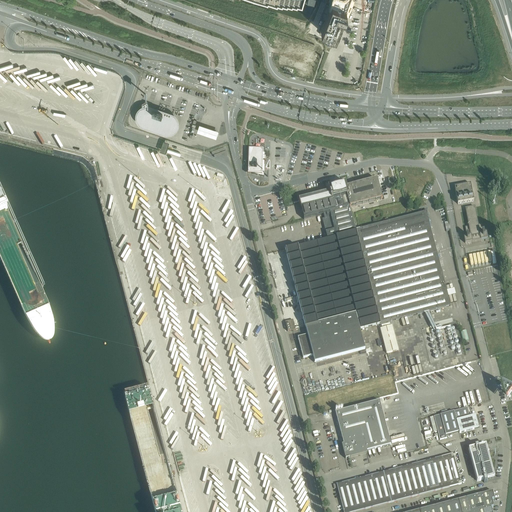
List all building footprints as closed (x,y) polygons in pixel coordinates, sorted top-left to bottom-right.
[(330,5),(326,4),(327,4),(326,4),(321,18),(325,20),(321,30),(319,34),(334,40),(335,36),(337,32),(338,33),(339,33),(342,26),(343,25),(343,24),(343,23),(347,12),(345,11),(346,7),(332,2),(330,5)] [(162,112),(153,108),(153,109),(150,108),(146,107),(142,109),(139,111),(138,115),(138,116),(138,118),(138,119),(139,121),(140,122),(141,123),(143,124),(145,125),(147,126),(154,128),(155,129),(155,128),(165,132),(166,132),(168,132),(169,132),(171,132),(172,131),(173,130),(174,129),(175,128),(175,127),(176,124),(176,120),(174,117),(170,115),(162,112)] [(199,124),(196,132),(216,139),(218,131),(199,124)] [(264,158),(264,153),(253,150),(252,173),(263,177),(264,161),(265,161),(264,157),(264,158)] [(325,219),(322,219),(327,238),(356,231),(350,209),(382,200),(377,180),(347,188),(345,183),(328,188),(329,192),(299,200),(301,208),(304,220),(323,215),(325,219)] [(470,184),(454,187),(457,205),(473,201),(470,184)] [(466,236),(463,237),(465,244),(487,239),(486,233),(483,233),(483,232),(481,225),(478,225),(474,207),(465,209),(468,227),(465,228),(466,235),(466,236)] [(366,270),(376,309),(380,325),(413,316),(414,320),(418,319),(417,315),(450,307),(451,307),(426,213),(393,221),(389,222),(360,230),(356,231),(366,270)] [(306,327),(376,309),(366,270),(356,231),(327,238),(317,241),(316,241),(298,246),(297,246),(297,247),(286,250),(286,249),(285,249),(296,292),(306,327)] [(288,302),(283,284),(283,281),(275,283),(280,304),(288,302)] [(376,309),(306,327),(308,336),(298,338),(303,359),(313,356),(315,363),(365,350),(360,330),(380,325),(376,309)] [(285,323),(288,332),(295,330),(293,320),(285,323)] [(393,326),(381,329),(387,354),(399,351),(393,326)] [(466,331),(460,332),(463,342),(469,341),(466,331)] [(349,458),(350,458),(367,454),(367,452),(391,445),(379,401),(335,413),(344,445),(342,445),(345,458),(346,459),(349,458)] [(469,417),(467,409),(434,417),(440,441),(447,439),(446,436),(459,432),(460,434),(478,429),(477,425),(478,425),(479,424),(479,423),(479,422),(478,422),(477,421),(476,421),(475,416),(469,417)] [(475,448),(469,450),(477,482),(483,480),(484,483),(487,483),(486,481),(494,479),(487,452),(489,452),(489,451),(487,452),(486,446),(483,446),(482,445),(482,446),(478,447),(477,446),(474,447),(475,448)] [(447,455),(442,457),(450,488),(461,485),(454,454),(448,456),(447,455)] [(438,491),(450,488),(442,457),(435,459),(436,459),(430,460),(438,491)] [(424,461),(418,463),(426,494),(438,491),(430,460),(424,462),(424,461)] [(415,497),(426,494),(418,463),(412,465),(407,467),(415,497)] [(401,467),(395,469),(404,500),(415,497),(407,467),(401,468),(401,467)] [(392,503),(404,500),(395,469),(389,471),(384,473),(392,503)] [(378,474),(372,475),(379,506),(392,503),(384,473),(378,474)] [(368,509),(379,506),(372,475),(366,477),(366,478),(361,479),(368,509)] [(354,480),(349,481),(356,511),(368,509),(361,479),(355,481),(354,480)] [(343,484),(337,485),(343,511),(356,511),(349,481),(343,483),(343,484)] [(492,492),(481,495),(483,502),(494,499),(492,492)] [(485,509),(483,502),(481,495),(474,497),(477,511),(485,509)] [(469,511),(474,511),(477,511),(474,497),(466,499),(469,511)] [(461,511),(469,511),(466,499),(458,501),(461,511)] [(483,502),(485,509),(493,507),(492,500),(494,499),(483,502)] [(452,511),(461,511),(458,501),(450,503),(452,511)] [(444,511),(452,511),(450,503),(443,505),(444,511)]
